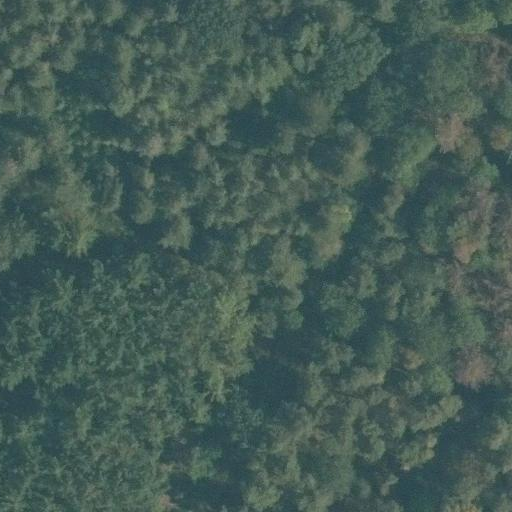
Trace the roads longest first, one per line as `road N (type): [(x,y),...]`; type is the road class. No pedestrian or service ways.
road 1 (track): [(448,0),(208,511)]
road 2 (track): [(0,164),(511,389)]
